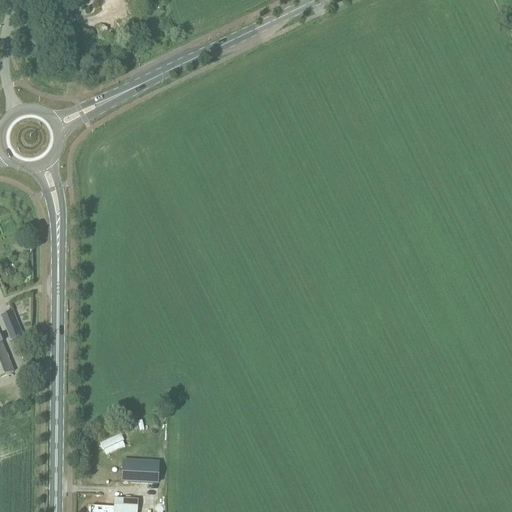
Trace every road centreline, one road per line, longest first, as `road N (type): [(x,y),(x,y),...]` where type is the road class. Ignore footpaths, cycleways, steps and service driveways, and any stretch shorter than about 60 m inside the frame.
road 1 (tertiary): [(56,511),(58,225)]
road 2 (secondary): [(120,96),(318,0)]
